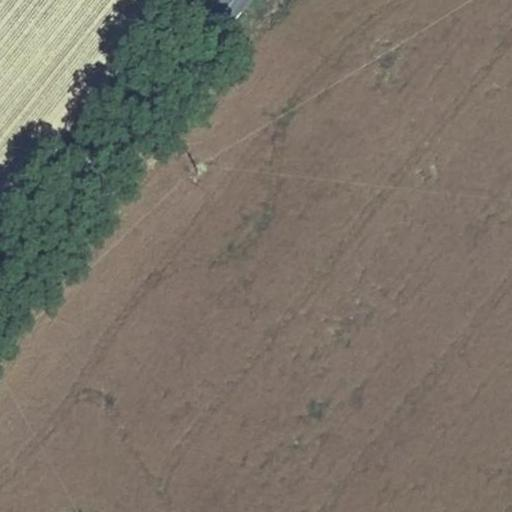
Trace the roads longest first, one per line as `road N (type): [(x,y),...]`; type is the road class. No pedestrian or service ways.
road 1 (secondary): [(0,295),(233,0)]
road 2 (track): [(0,201),(157,0)]
